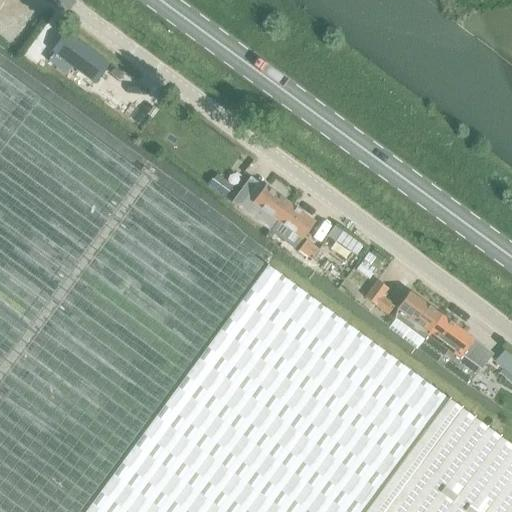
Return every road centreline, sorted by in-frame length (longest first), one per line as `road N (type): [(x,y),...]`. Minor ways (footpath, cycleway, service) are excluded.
road 1 (unclassified): [(511,345),(55,0)]
road 2 (primary): [(511,256),(161,0)]
